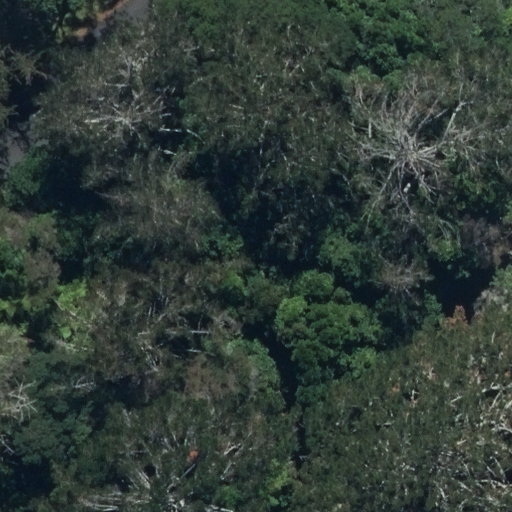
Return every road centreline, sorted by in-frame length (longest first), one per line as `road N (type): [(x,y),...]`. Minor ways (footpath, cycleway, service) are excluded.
road 1 (residential): [(329,511),(389,454),(511,282)]
road 2 (residential): [(204,0),(0,154)]
